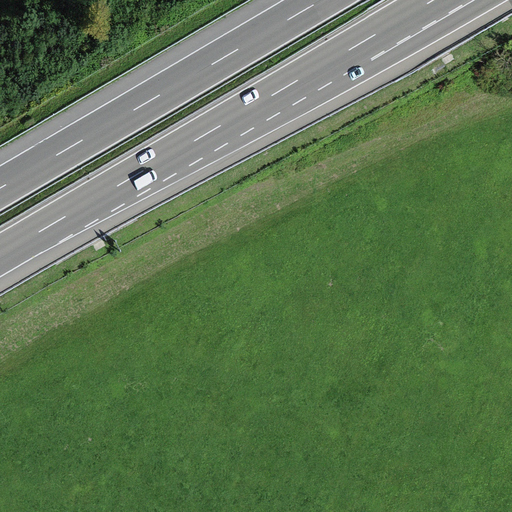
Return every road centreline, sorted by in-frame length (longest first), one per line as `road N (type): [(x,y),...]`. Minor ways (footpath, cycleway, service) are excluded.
road 1 (motorway): [(0,257),(437,0)]
road 2 (motorway): [(322,0),(0,188)]
